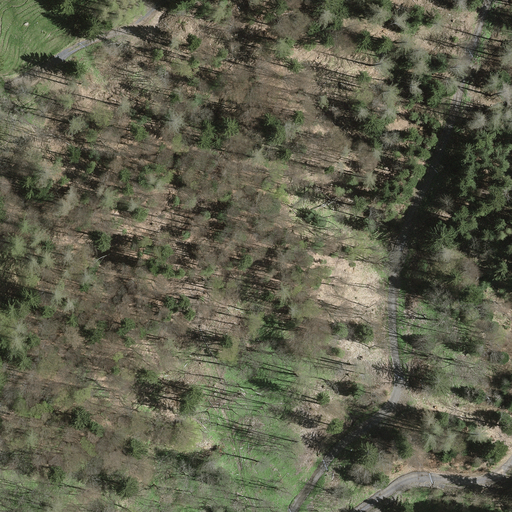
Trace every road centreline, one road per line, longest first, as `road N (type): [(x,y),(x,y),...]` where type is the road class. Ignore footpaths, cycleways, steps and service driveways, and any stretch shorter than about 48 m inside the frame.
road 1 (track): [(494,0),(398,254),(397,397),(342,442),(292,511)]
road 2 (track): [(0,94),(52,59),(175,0)]
road 3 (track): [(356,511),(414,477),(490,477),(511,459)]
